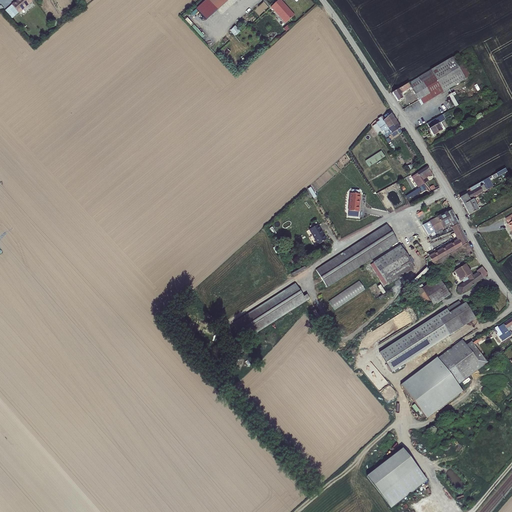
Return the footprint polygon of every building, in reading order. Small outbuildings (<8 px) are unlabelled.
[(22,0),(14,0),(5,5),(10,14),(26,5),(22,0)] [(208,0),(217,10),(228,0),(208,0)] [(291,11),(280,0),(278,0),(271,6),(286,23),(295,15),(291,11)] [(202,38),(204,36),(193,25),(191,27),(202,38)] [(235,26),(230,31),(235,36),(240,32),(235,26)] [(457,54),(452,57),(462,74),(467,71),(457,54)] [(411,89),(418,101),(462,74),(452,57),(413,81),(416,86),(411,89)] [(462,74),(418,101),(421,105),(465,79),(462,74)] [(411,89),(416,86),(413,81),(392,93),(398,101),(403,98),(400,94),(407,90),(409,88),(410,90),(411,89)] [(391,113),(384,120),(381,116),(378,119),(379,121),(376,123),(377,124),(373,126),(376,131),(385,124),(395,118),(391,113)] [(441,122),(445,120),(442,115),(427,124),(430,129),(429,129),(433,136),(442,131),(438,124),(441,122)] [(385,124),(376,131),(378,134),(380,133),(384,130),(385,132),(386,132),(389,130),(388,128),(393,126),(393,127),(398,124),(395,118),(385,124)] [(387,133),(389,135),(390,135),(391,137),(394,136),(398,133),(397,130),(401,128),(398,124),(393,127),(393,126),(388,128),(389,130),(386,132),(387,133)] [(391,149),(394,147),(390,142),(388,139),(387,139),(385,141),(391,149)] [(368,167),(385,157),(381,151),(365,160),(368,167)] [(424,184),(421,180),(432,174),(427,167),(412,177),(418,187),(424,184)] [(505,168),(492,176),(493,179),(506,171),(505,168)] [(467,194),(467,193),(459,197),(463,205),(470,201),(469,199),(484,191),(488,189),(487,187),(490,186),(488,183),(486,184),(484,180),(470,188),(471,192),(470,192),(467,194)] [(350,194),(349,212),(359,212),(360,195),(350,194)] [(470,201),(463,205),(469,215),(479,210),(473,199),(470,201)] [(421,210),(416,213),(419,219),(425,215),(421,210)] [(429,221),(434,232),(451,223),(453,227),(452,227),(455,233),(449,236),(453,243),(435,253),(433,250),(424,255),(426,259),(429,257),(433,263),(468,243),(459,224),(452,210),(429,221)] [(387,224),(316,270),(327,288),(398,242),(387,224)] [(342,224),(336,227),(340,235),(346,232),(342,224)] [(318,225),(309,230),(318,245),(326,240),(318,225)] [(459,259),(453,264),(457,270),(465,265),(470,261),(476,258),(473,253),(468,243),(433,263),(436,268),(457,256),(459,259)] [(389,253),(373,263),(387,285),(414,268),(400,246),(393,250),(389,253)] [(478,272),(473,276),(465,265),(457,270),(455,271),(461,280),(462,280),(464,282),(468,289),(488,274),(482,267),(477,271),(478,272)] [(292,277),(306,270),(304,267),(290,274),(292,277)] [(422,289),(434,306),(450,295),(438,277),(422,289)] [(359,281),(328,300),(334,310),(365,290),(359,281)] [(468,289),(464,282),(458,287),(457,289),(459,292),(462,293),(468,289)] [(295,283),(229,326),(240,343),(310,299),(307,294),(304,296),(295,283)] [(450,312),(439,320),(449,335),(475,318),(465,303),(461,305),(459,301),(448,308),(450,312)] [(448,308),(379,353),(392,372),(449,335),(439,320),(450,312),(448,308)] [(511,317),(498,327),(500,332),(502,334),(499,336),(502,342),(511,336),(508,332),(510,330),(510,329),(509,327),(511,324),(511,317)] [(462,340),(421,371),(440,398),(458,385),(488,362),(471,341),(466,345),(462,340)] [(440,398),(421,371),(402,385),(428,420),(464,393),(458,385),(440,398)] [(368,478),(391,508),(427,480),(404,450),(368,478)]
